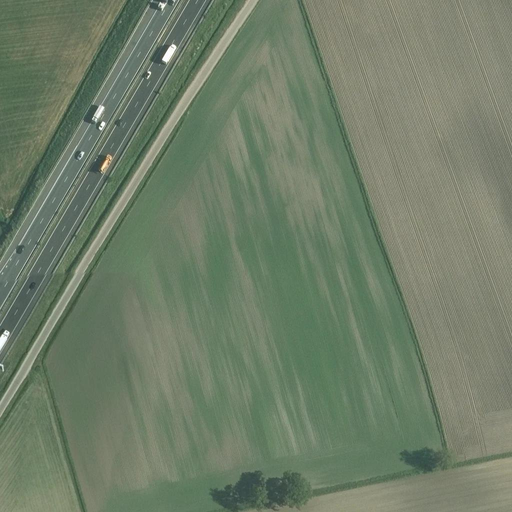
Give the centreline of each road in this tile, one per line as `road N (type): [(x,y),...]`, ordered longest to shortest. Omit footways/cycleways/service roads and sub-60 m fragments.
road 1 (unclassified): [(0,406),(254,0)]
road 2 (motorway): [(0,338),(199,0)]
road 3 (motorway): [(169,0),(0,291)]
